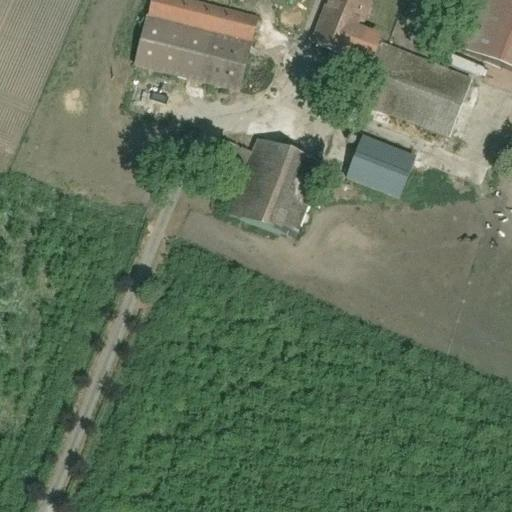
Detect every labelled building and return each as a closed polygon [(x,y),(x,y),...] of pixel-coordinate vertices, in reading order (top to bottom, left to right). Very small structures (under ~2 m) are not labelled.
[(182,0),(159,0),(137,71),(244,104),(269,27),(182,0)] [(330,0),(311,48),(379,76),(392,44),(365,32),(378,0),(330,0)] [(511,0),(490,0),(466,50),(511,72),(511,0)] [(468,111),(478,86),(399,55),(389,79),(468,111)] [(367,141),(349,179),(405,206),(423,168),(367,141)] [(260,151),(237,219),(293,238),(316,171),(260,151)]
